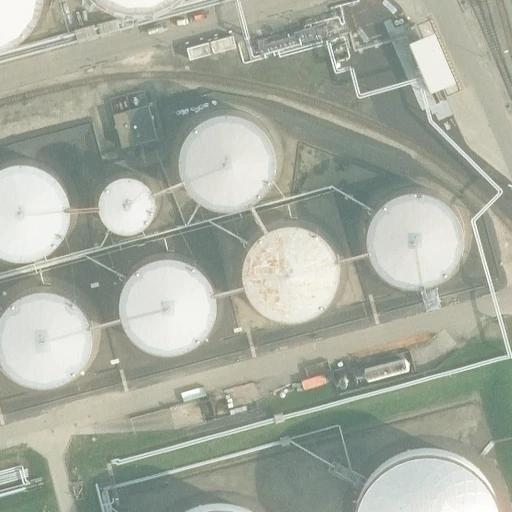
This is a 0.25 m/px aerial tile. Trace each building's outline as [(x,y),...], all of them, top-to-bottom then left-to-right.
[(0,0),(0,43),(7,41),(15,37),(25,29),(33,20),(39,9),(41,0),(0,0)] [(106,0),(112,3),(118,5),(125,7),(135,8),(148,7),(161,4),(168,0),(106,0)] [(396,0),(364,0),(343,7),(358,49),(394,37),(388,20),(402,15),(396,0)] [(455,86),(440,29),(412,37),(428,93),(455,86)] [(148,105),(112,114),(121,147),(156,138),(148,105)] [(273,162),(274,153),(273,143),(270,134),(265,126),(259,119),(252,113),(244,109),(235,106),(226,105),(217,105),(208,108),(199,112),(192,117),(185,124),(181,132),(177,141),(176,150),(176,159),(178,168),(182,177),(187,185),(193,191),(201,197),(210,200),(219,202),(228,202),(237,201),(246,198),(254,193),(261,187),(267,179),(271,171),(273,162)] [(72,214),(73,204),(72,195),(69,186),(65,177),(59,170),(52,163),(43,159),(34,155),(25,154),(15,155),(6,157),(0,159),(0,249),(6,252),(16,254),(25,255),(35,253),(44,250),(52,245),(59,239),(65,231),(69,223),(72,214)] [(155,206),(156,200),(155,194),(154,189),(151,184),(148,179),(143,176),(138,173),(133,171),(127,170),(121,170),(116,172),(111,174),(106,178),(102,182),(99,186),(97,192),(96,197),(96,203),(97,209),(99,214),(102,219),(106,223),(111,226),(116,229),(122,230),(127,230),(133,229),(138,227),(143,225),(148,221),(151,216),(154,211),(155,206)] [(461,242),(461,233),(460,224),(458,215),(454,207),(448,200),(441,194),(433,189),(425,186),(416,184),(407,184),(398,186),(389,190),(382,194),(375,201),(370,208),(366,216),(363,225),(362,234),(363,243),(366,252),(370,260),(376,267),(382,273),(390,278),(399,281),(408,283),(417,283),(426,281),(434,277),(442,273),(449,266),(454,259),(458,251),(461,242)] [(337,275),(337,265),(336,256),(333,247),(329,238),(323,231),(316,225),(307,220),(298,218),(289,216),(279,217),(270,219),(262,223),(254,229),(248,236),(243,244),(239,253),(238,262),(238,272),(240,281),(243,290),(249,298),(255,304),(263,310),(272,314),(281,316),(291,316),(300,314),(309,311),(317,306),(324,300),(330,292),(334,284),(337,275)] [(217,298),(217,297),(216,287),(213,276),(207,267),(202,261),(195,256),(187,251),(178,249),(167,248),(159,249),(150,251),(141,256),(134,262),(128,269),(124,276),(120,287),(119,297),(120,306),(123,315),(127,323),(133,331),(141,338),(149,342),(159,345),(166,346),(178,345),(184,343),(193,339),(202,333),(208,325),(213,318),(216,309),(217,298)] [(95,343),(96,333),(95,324),(93,315),(88,306),(83,299),(76,292),(67,287),(58,284),(49,283),(40,283),(30,285),(22,289),(14,294),(7,301),(2,309),(0,312),(0,351),(1,354),(6,362),(12,369),(20,375),(29,379),(38,382),(47,382),(57,381),(66,378),(74,373),(81,367),(87,360),(92,352),(95,343)] [(500,511),(501,510),(499,499),(495,488),(490,478),(483,469),(475,461),(465,454),(455,449),(444,445),(433,443),(422,443),(411,445),(400,448),(389,453),(380,460),(372,467),(365,476),(359,486),(355,497),(353,508),(352,511),(500,511)] [(264,511),(254,506),(244,501),(233,498),(221,497),(210,498),(199,500),(188,505),(178,510),(175,511),(264,511)]
